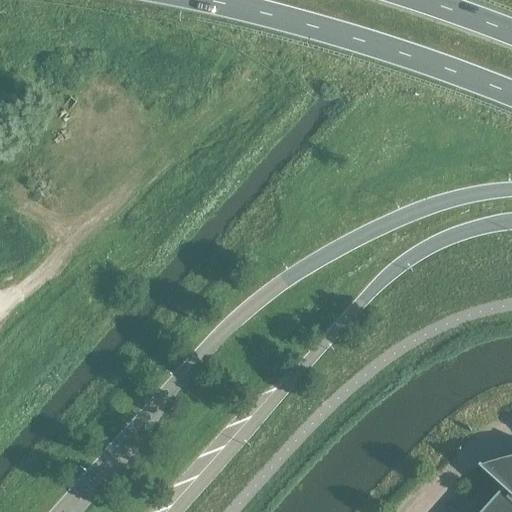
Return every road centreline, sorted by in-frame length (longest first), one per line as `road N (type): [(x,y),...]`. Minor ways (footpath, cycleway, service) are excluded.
road 1 (unclassified): [(511,191),(451,198),(383,223),(270,294),(182,377),(62,511)]
road 2 (unclassified): [(176,511),(384,281),(476,230),(511,222)]
road 3 (trunk): [(205,0),(370,43),(511,93)]
